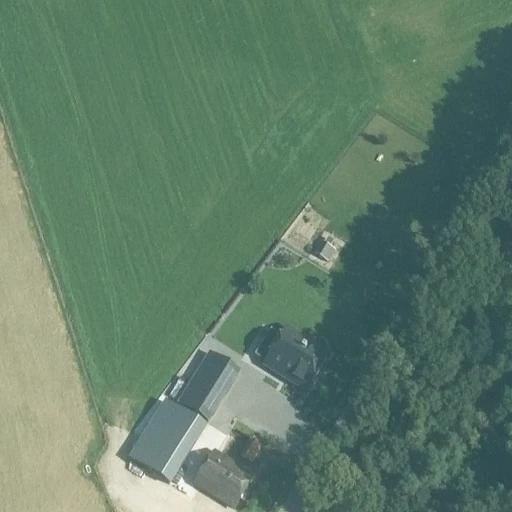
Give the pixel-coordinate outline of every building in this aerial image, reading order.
[(451,151),(460,146),(448,129),(440,134),(451,151)] [(328,262),(334,251),(323,244),(316,255),(328,262)] [(287,327),(263,367),(306,394),(331,354),(287,327)] [(209,355),(178,404),(210,424),(241,375),(209,355)] [(171,486),(207,429),(166,402),(129,460),(171,486)] [(249,442),(240,456),(251,463),(260,448),(249,442)] [(501,464),(470,449),(463,465),(460,463),(457,470),(493,486),(489,495),(499,500),(511,472),(511,471),(500,466),(501,464)] [(215,455),(196,487),(235,510),(254,479),(215,455)] [(134,486),(158,511),(181,511),(146,474),(134,486)]
